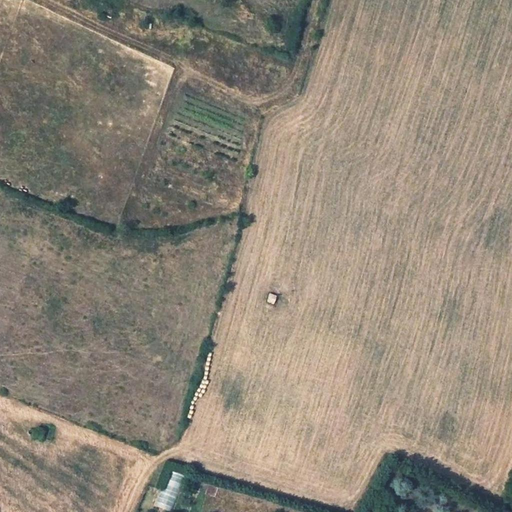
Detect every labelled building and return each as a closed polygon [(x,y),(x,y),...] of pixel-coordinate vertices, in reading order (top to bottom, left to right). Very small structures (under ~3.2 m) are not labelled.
[(203,0),(202,0),(200,7),(217,15),(220,7),(203,0)] [(96,11),(102,14),(106,4),(100,1),(96,11)] [(110,18),(115,7),(106,4),(102,14),(110,18)] [(274,304),(276,297),(269,294),(267,302),(274,304)] [(170,510),(184,475),(174,471),(159,506),(170,510)]
